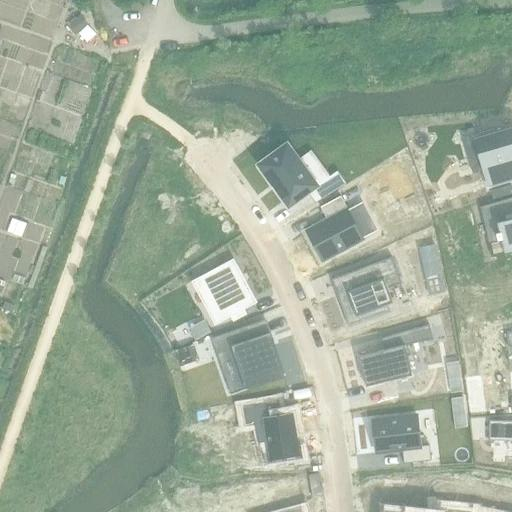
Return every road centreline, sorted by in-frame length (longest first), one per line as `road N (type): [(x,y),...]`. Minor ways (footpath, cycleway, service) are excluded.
road 1 (residential): [(342,511),(302,325),(274,259),(207,156)]
road 2 (residential): [(511,1),(155,32)]
